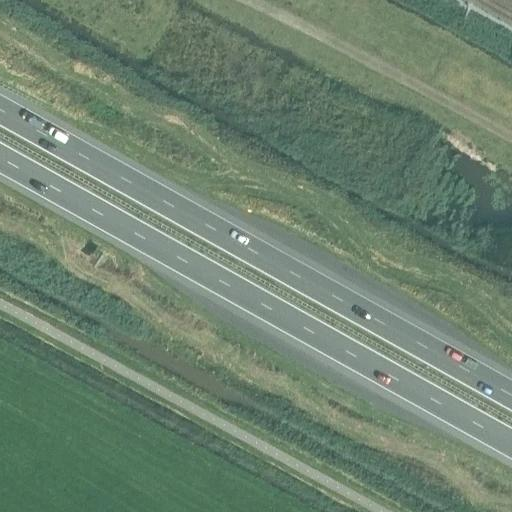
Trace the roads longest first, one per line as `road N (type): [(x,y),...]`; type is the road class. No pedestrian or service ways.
road 1 (trunk): [(511,396),(0,110)]
road 2 (trunk): [(0,158),(511,443)]
road 3 (track): [(511,136),(251,0)]
